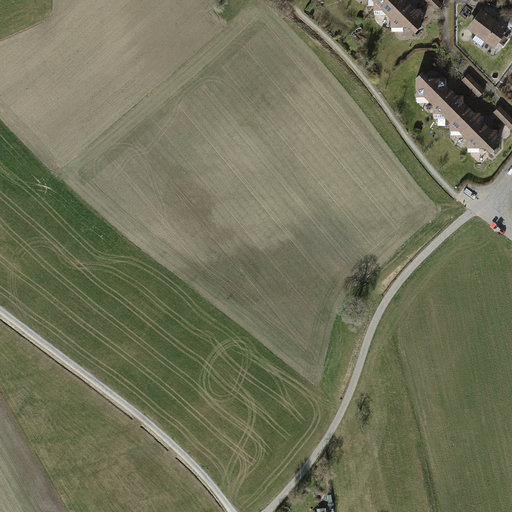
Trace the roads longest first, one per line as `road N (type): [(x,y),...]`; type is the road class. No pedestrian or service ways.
road 1 (track): [(490,205),(468,214),(404,274),(370,333),(341,416),(265,511)]
road 2 (track): [(0,311),(143,417),(236,511)]
